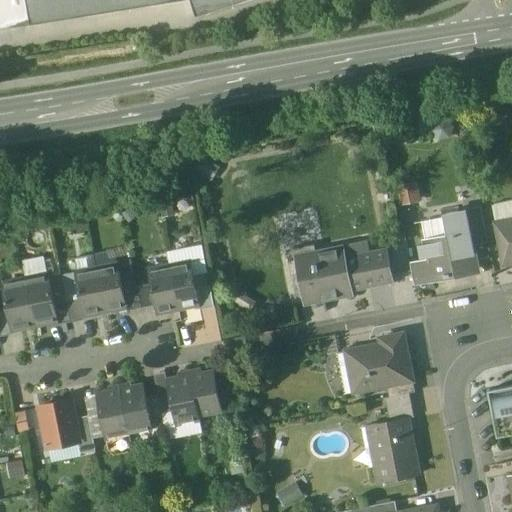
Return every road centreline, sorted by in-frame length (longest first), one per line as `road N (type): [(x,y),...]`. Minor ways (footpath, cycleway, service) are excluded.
road 1 (secondary): [(507,34),(0,122)]
road 2 (residential): [(511,347),(483,353),(456,376),(474,511)]
road 3 (residential): [(0,374),(167,343)]
